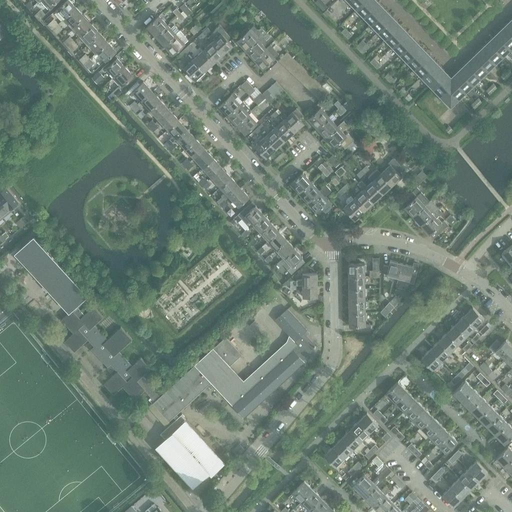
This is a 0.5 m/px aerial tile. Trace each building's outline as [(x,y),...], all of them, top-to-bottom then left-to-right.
[(38,2),(40,0),(48,9),(51,6),(57,0),(38,0),(37,1),(38,2)] [(57,0),(51,6),(48,9),(50,11),(61,0),(60,0),(57,0)] [(65,17),(76,8),(68,0),(66,0),(55,11),(63,19),(65,17)] [(317,0),(315,2),(323,11),(327,7),(320,0),(317,0)] [(511,0),(346,0),(428,85),(431,88),(450,108),(511,48),(511,0)] [(30,1),(25,5),(29,10),(33,5),(30,1)] [(185,4),(181,8),(188,16),(193,12),(185,4)] [(71,28),(73,26),(84,16),(76,8),(65,17),(70,22),(67,25),(71,28)] [(41,9),(35,15),(39,20),(46,14),(41,9)] [(177,16),(182,22),(186,19),(180,13),(177,16)] [(79,37),(81,34),(92,25),(84,16),(73,26),(78,31),(76,33),(79,37)] [(158,16),(147,26),(155,36),(166,26),(158,16)] [(58,24),(54,19),(48,26),(52,30),(58,24)] [(197,23),(193,27),(197,32),(202,28),(197,23)] [(63,29),(58,24),(52,30),(57,35),(63,29)] [(100,33),(92,25),(81,34),(89,43),(100,33)] [(169,29),(166,26),(155,36),(164,45),(180,31),(174,25),(169,29)] [(211,34),(207,37),(212,42),(223,54),(232,45),(227,39),(230,36),(224,30),(224,29),(220,25),(219,26),(219,25),(211,34)] [(254,25),(237,41),(245,50),(266,31),(261,26),(259,29),(257,29),(254,25)] [(206,36),(211,31),(206,26),(202,30),(203,32),(206,36)] [(197,32),(193,27),(189,30),(194,35),(197,32)] [(237,35),(232,29),(228,33),(233,38),(237,35)] [(175,35),(164,45),(172,55),(188,40),(180,31),(175,35)] [(269,35),(266,31),(245,50),(254,59),(266,48),(261,43),(269,35)] [(207,37),(206,36),(203,32),(198,36),(196,39),(200,44),(207,37)] [(108,42),(100,33),(89,43),(94,48),(92,50),(95,54),(97,52),(108,42)] [(74,41),(70,36),(63,42),(67,47),(74,41)] [(78,46),(74,41),(67,47),(72,52),(78,46)] [(97,52),(105,60),(116,51),(108,42),(97,52)] [(212,42),(202,50),(214,63),(223,54),(212,42)] [(189,54),(195,48),(192,45),(186,51),(189,54)] [(271,49),(268,46),(266,48),(254,59),(262,69),(275,58),(269,51),(271,49)] [(202,50),(193,59),(204,71),(214,63),(202,50)] [(291,55),(287,51),(278,61),(282,64),(291,55)] [(90,59),(85,54),(79,60),(83,65),(90,59)] [(286,68),(295,59),(291,55),(282,64),(286,68)] [(111,73),(109,75),(112,78),(125,67),(117,58),(106,67),(111,73)] [(94,63),(90,59),(83,65),(88,69),(94,63)] [(184,67),(195,80),(204,71),(193,59),(184,67)] [(290,72),(299,63),(295,59),(286,68),(290,72)] [(294,76),(303,67),(299,63),(290,72),(294,76)] [(112,78),(119,86),(111,93),(116,98),(124,90),(121,87),(133,76),(125,67),(112,78)] [(298,80),(307,71),(303,67),(294,76),(298,80)] [(302,84),(312,75),(307,71),(298,80),(302,84)] [(96,84),(103,78),(98,73),(92,79),(96,84)] [(307,88),(316,79),(312,75),(302,84),(307,88)] [(312,93),(321,83),(320,83),(316,79),(307,88),(312,93)] [(250,95),(255,90),(246,80),(241,85),(250,95)] [(143,81),(133,90),(142,100),(152,91),(143,81)] [(280,94),(284,90),(276,81),(271,85),(280,94)] [(316,97),(325,87),(321,83),(312,93),(316,97)] [(275,98),(280,94),(271,85),(267,89),(275,98)] [(316,97),(320,101),(329,92),(325,87),(316,97)] [(270,103),(275,98),(267,89),(262,94),(265,98),(270,103)] [(152,91),(142,100),(151,110),(161,101),(152,91)] [(260,92),(253,99),(258,105),(265,98),(262,94),(260,92)] [(219,105),(228,115),(239,105),(238,105),(240,103),(236,98),(237,97),(235,94),(231,94),(230,95),(219,105)] [(125,100),(129,105),(134,101),(129,96),(125,100)] [(161,101),(151,110),(160,119),(169,110),(161,101)] [(238,105),(239,105),(228,115),(236,124),(247,114),(251,110),(242,101),(240,103),(238,105)] [(338,109),(343,114),(346,111),(341,105),(338,109)] [(321,106),(308,118),(317,128),(330,116),(321,106)] [(284,113),(280,117),(283,119),(294,132),(304,123),(300,119),(304,116),(296,107),(287,116),(284,113)] [(169,129),(178,120),(169,110),(160,119),(169,129)] [(245,134),(256,123),(247,114),(236,124),(245,134)] [(325,137),(338,125),(330,116),(317,128),(325,137)] [(274,121),(270,124),(273,128),(275,130),(285,140),(294,132),(283,119),(277,124),(274,121)] [(187,130),(178,120),(169,129),(175,136),(166,144),(168,147),(173,143),(177,138),(177,139),(187,130)] [(348,126),(343,121),(338,125),(325,137),(334,147),(339,142),(345,148),(353,141),(347,134),(347,135),(342,129),(343,128),(344,130),(348,126)] [(369,135),(374,130),(368,123),(363,128),(369,135)] [(252,132),(255,136),(260,132),(257,128),(252,132)] [(273,128),(264,136),(266,138),(276,149),(285,140),(275,130),(273,128)] [(187,130),(177,139),(186,148),(196,139),(187,130)] [(258,149),(254,152),(261,160),(265,157),(266,157),(276,149),(266,138),(264,136),(255,145),(256,147),(258,149)] [(196,139),(186,148),(195,157),(204,149),(196,139)] [(370,155),(367,151),(371,147),(375,143),(373,141),(373,140),(369,144),(368,143),(363,148),(363,150),(365,152),(369,156),(370,155)] [(195,157),(196,159),(203,167),(213,158),(204,149),(195,157)] [(332,156),(327,160),(334,168),(339,164),(332,156)] [(213,158),(203,167),(212,177),(222,168),(213,158)] [(390,166),(382,174),(392,185),(401,176),(398,173),(403,168),(395,159),(392,162),(391,161),(390,161),(388,163),(390,166)] [(321,164),(318,167),(322,172),(329,165),(325,161),(322,164),(321,164)] [(330,173),(329,172),(332,169),(329,165),(322,172),(326,177),(330,173)] [(369,169),(366,165),(361,170),(364,174),(369,169)] [(221,187),(231,178),(222,168),(212,177),(221,187)] [(377,169),(368,177),(372,182),(383,194),(392,185),(382,174),(377,169)] [(423,171),(418,176),(422,180),(427,175),(425,173),(423,171)] [(301,173),(290,183),(299,193),(310,183),(301,173)] [(411,176),(413,178),(408,182),(413,188),(422,180),(418,176),(415,173),(411,176)] [(331,181),(335,185),(339,182),(338,181),(341,178),(337,174),(331,181)] [(207,181),(204,177),(199,182),(202,186),(207,181)] [(216,202),(220,205),(225,201),(225,200),(230,196),(240,187),(231,178),(221,187),(225,191),(221,196),(222,197),(216,202)] [(361,180),(357,184),(363,191),(373,202),(383,194),(372,182),(367,187),(361,180)] [(205,189),(210,184),(207,181),(202,186),(205,189)] [(319,192),(310,183),(299,193),(307,202),(319,192)] [(6,185),(0,190),(0,196),(12,211),(21,203),(6,185)] [(326,185),(319,192),(307,202),(316,212),(327,201),(324,197),(331,191),(326,185)] [(238,206),(248,197),(240,187),(230,196),(238,206)] [(338,191),(341,195),(346,190),(343,187),(338,191)] [(411,201),(404,207),(412,215),(424,204),(425,205),(429,201),(421,192),(417,188),(407,197),(411,201)] [(354,199),(364,210),(373,202),(363,191),(354,199)] [(348,205),(344,208),(355,219),(364,210),(354,199),(351,195),(345,201),(348,205)] [(0,196),(0,214),(3,218),(12,211),(0,196)] [(420,224),(432,213),(433,213),(439,208),(434,204),(431,199),(425,205),(424,204),(412,215),(420,224)] [(225,201),(220,205),(223,209),(228,204),(225,201)] [(248,205),(238,214),(249,227),(252,224),(253,224),(264,214),(256,205),(251,209),(248,205)] [(439,208),(433,213),(432,213),(420,224),(429,234),(434,230),(437,234),(448,224),(444,220),(441,222),(437,218),(442,212),(439,208)] [(21,213),(17,217),(21,222),(25,218),(21,213)] [(264,214),(253,224),(260,232),(271,222),(264,214)] [(450,214),(445,219),(449,223),(454,218),(450,214)] [(271,222),(260,232),(268,241),(279,231),(271,222)] [(268,241),(266,243),(268,246),(271,244),(276,249),(287,239),(279,231),(268,241)] [(88,295),(33,235),(14,253),(44,285),(42,287),(46,292),(48,290),(59,301),(69,312),(61,319),(73,333),(64,341),(74,352),(87,339),(90,342),(88,344),(92,348),(91,349),(107,367),(108,366),(112,370),(114,368),(117,371),(103,383),(114,394),(122,386),(134,400),(144,391),(148,395),(154,401),(152,403),(165,418),(168,421),(172,418),(215,378),(225,390),(222,393),(223,395),(225,397),(229,393),(233,399),(229,402),(243,417),(267,396),(304,362),(302,360),(315,348),(316,347),(314,346),(302,333),(306,330),(287,309),(276,319),(290,335),(287,342),(243,382),(229,367),(237,358),(242,354),(226,336),(221,340),(160,396),(142,377),(150,369),(140,357),(131,365),(118,352),(131,339),(120,327),(107,339),(94,325),(103,317),(93,306),(84,314),(76,306),(88,295)] [(287,239),(276,249),(284,257),(294,247),(287,239)] [(511,244),(501,253),(509,262),(511,260),(511,244)] [(284,257),(277,264),(280,267),(283,264),(291,273),(291,274),(305,262),(301,258),(303,256),(294,247),(284,257)] [(386,274),(398,277),(401,263),(390,260),(388,266),(383,265),(383,273),(386,274)] [(412,271),(413,266),(401,263),(398,277),(409,281),(409,283),(413,284),(417,272),(412,271)] [(364,264),(348,264),(348,276),(364,276),(364,264)] [(317,284),(317,273),(302,273),(302,280),(296,280),(296,281),(290,281),(290,285),(296,285),(303,285),(317,284)] [(348,289),(364,288),(364,276),(348,276),(348,289)] [(303,285),(303,297),(317,297),(317,284),(303,285)] [(364,300),(364,288),(348,289),(348,301),(364,300)] [(144,293),(137,300),(142,306),(150,300),(144,293)] [(364,312),(364,300),(348,301),(349,313),(364,312)] [(389,302),(385,307),(390,311),(394,306),(389,302)] [(385,307),(380,312),(385,317),(390,311),(385,307)] [(467,335),(484,318),(473,307),(455,324),(467,335)] [(370,331),(370,324),(365,324),(364,312),(349,313),(349,325),(357,325),(357,332),(370,331)] [(231,319),(224,326),(230,332),(237,325),(231,319)] [(467,335),(455,324),(438,341),(450,352),(467,335)] [(486,325),(479,332),(482,335),(489,328),(486,325)] [(481,336),(478,333),(471,340),(474,343),(481,336)] [(462,348),(466,351),(472,345),(468,340),(466,342),(467,343),(462,348)] [(493,352),(495,350),(504,359),(511,351),(511,346),(505,340),(501,345),(496,340),(489,348),(493,352)] [(421,358),(432,370),(450,352),(438,341),(421,358)] [(474,366),(470,362),(464,367),(468,371),(474,366)] [(491,371),(483,362),(479,366),(487,375),(491,371)] [(460,379),(465,374),(461,370),(456,375),(460,379)] [(496,376),(491,371),(487,375),(492,380),(496,376)] [(480,372),(476,376),(481,381),(485,377),(480,372)] [(460,379),(456,375),(450,381),(454,385),(460,379)] [(486,386),(490,382),(485,377),(481,381),(486,386)] [(465,380),(453,392),(462,401),(474,389),(465,380)] [(397,382),(386,393),(395,402),(406,390),(397,382)] [(505,383),(500,387),(505,392),(509,388),(505,383)] [(470,409),(482,397),(474,389),(462,401),(470,409)] [(497,389),(493,393),(498,398),(502,394),(497,389)] [(406,390),(395,402),(403,410),(415,399),(406,390)] [(503,403),(507,399),(502,394),(498,398),(503,403)] [(479,418),(491,406),(482,397),(470,409),(479,418)] [(415,399),(403,410),(412,419),(423,407),(415,399)] [(487,426),(499,414),(491,406),(479,418),(487,426)] [(423,407),(412,419),(420,427),(432,416),(423,407)] [(377,410),(373,413),(378,418),(382,415),(377,410)] [(367,412),(358,421),(369,432),(378,424),(367,412)] [(183,422),(182,422),(185,418),(181,414),(160,434),(165,439),(156,447),(192,487),(220,461),(183,422)] [(496,435),(508,423),(499,414),(487,426),(496,435)] [(383,423),(386,419),(382,415),(378,418),(383,423)] [(432,416),(420,427),(429,436),(440,424),(432,416)] [(358,421),(350,429),(361,441),(369,432),(358,421)] [(505,444),(511,436),(511,427),(508,423),(496,435),(505,444)] [(429,436),(432,439),(437,444),(449,433),(440,424),(429,436)] [(394,426),(390,430),(395,435),(399,431),(394,426)] [(350,429),(341,438),(352,449),(361,441),(350,429)] [(401,441),(404,437),(399,431),(395,435),(401,441)] [(382,438),(385,442),(391,436),(387,432),(382,438)] [(446,453),(457,442),(449,433),(437,444),(446,453)] [(341,438),(332,447),(344,458),(352,449),(341,438)] [(411,443),(407,447),(412,452),(416,448),(411,443)] [(239,444),(232,450),(237,456),(244,450),(239,444)] [(374,453),(379,448),(375,444),(370,449),(374,453)] [(511,449),(508,446),(496,457),(504,466),(511,458),(511,449)] [(332,447),(324,455),(335,467),(344,458),(332,447)] [(417,457),(421,454),(416,448),(412,452),(417,457)] [(370,449),(364,455),(368,459),(374,453),(370,449)] [(448,460),(452,463),(456,458),(453,455),(448,460)] [(372,471),(377,476),(372,482),(376,486),(391,471),(376,456),(372,460),(377,465),(372,471)] [(433,466),(428,460),(424,464),(429,470),(433,466)] [(487,472),(476,460),(467,469),(479,480),(487,472)] [(362,465),(358,461),(352,467),(356,471),(362,465)] [(351,476),(356,471),(352,467),(347,472),(351,476)] [(445,470),(441,467),(436,472),(440,476),(445,470)] [(459,478),(470,489),(479,480),(467,469),(459,478)] [(436,472),(431,477),(435,481),(440,476),(436,472)] [(376,486),(372,482),(364,474),(358,480),(353,485),(365,497),(376,486)] [(395,474),(391,478),(397,483),(400,480),(395,474)] [(450,486),(462,498),(470,489),(459,478),(450,486)] [(401,488),(405,484),(400,480),(397,483),(401,488)] [(304,481),(288,496),(297,505),(312,489),(304,481)] [(381,490),(376,486),(365,497),(374,506),(385,495),(390,490),(385,486),(381,490)] [(450,486),(442,495),(453,506),(462,498),(450,486)] [(297,505),(301,501),(309,510),(321,498),(312,489),(297,505)] [(408,495),(413,500),(417,496),(412,491),(408,495)] [(374,506),(379,511),(385,511),(394,503),(385,495),(374,506)] [(323,511),(330,506),(321,498),(309,510),(311,511),(323,511)] [(421,501),(413,509),(415,511),(419,511),(426,505),(421,501)] [(154,503),(144,511),(143,511),(162,511),(158,507),(157,507),(154,503)] [(385,511),(401,511),(402,511),(394,503),(385,511)]
